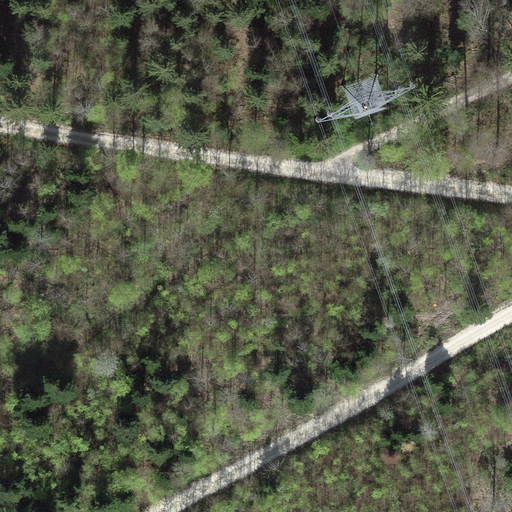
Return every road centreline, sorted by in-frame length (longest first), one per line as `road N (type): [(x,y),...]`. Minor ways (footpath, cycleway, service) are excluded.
road 1 (track): [(511,316),(167,511)]
road 2 (track): [(0,396),(322,176)]
road 3 (track): [(0,121),(322,176)]
road 4 (track): [(322,176),(511,83)]
road 5 (track): [(322,176),(511,196)]
